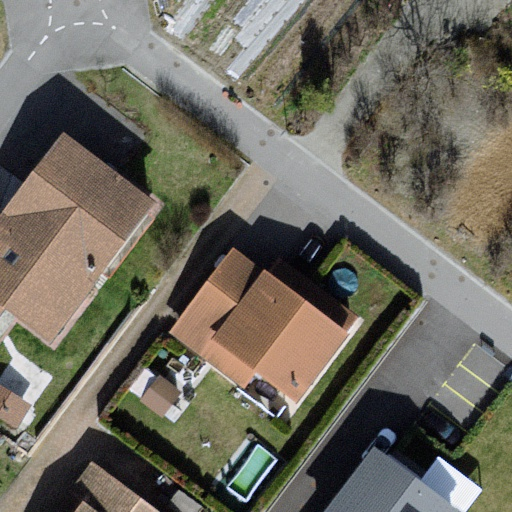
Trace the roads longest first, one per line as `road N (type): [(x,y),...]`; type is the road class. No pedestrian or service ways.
road 1 (residential): [(76,0),(511,342)]
road 2 (residential): [(0,99),(74,0)]
